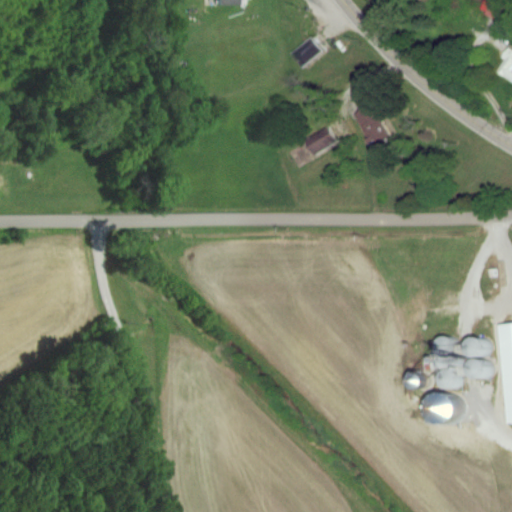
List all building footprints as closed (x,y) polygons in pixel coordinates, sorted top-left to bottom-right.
[(509,20),(511,9),(511,2),(500,0),(489,0),(486,14),(509,20)] [(332,52),(320,38),(299,55),(311,69),(332,52)] [(511,54),(501,71),(511,77),(511,54)] [(360,116),(386,155),(402,145),(377,106),(360,116)] [(343,142),(334,127),(311,139),(320,155),(343,142)]
